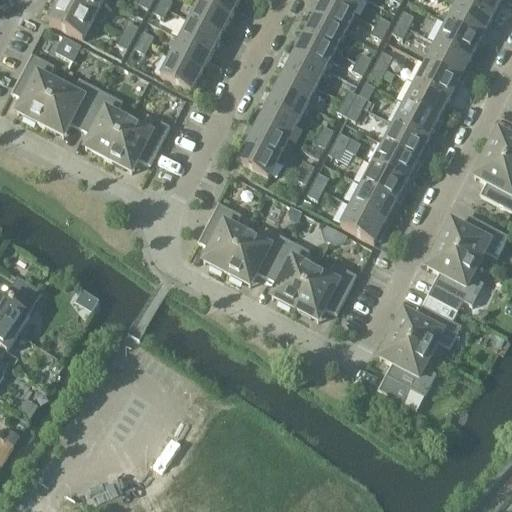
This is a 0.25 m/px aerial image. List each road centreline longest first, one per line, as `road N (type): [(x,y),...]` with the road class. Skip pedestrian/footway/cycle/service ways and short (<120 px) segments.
road 1 (residential): [(361,348),(511,61)]
road 2 (residential): [(361,348),(333,356),(178,274),(164,243),(170,221)]
road 3 (residential): [(170,221),(281,0)]
road 4 (residential): [(170,221),(0,129)]
